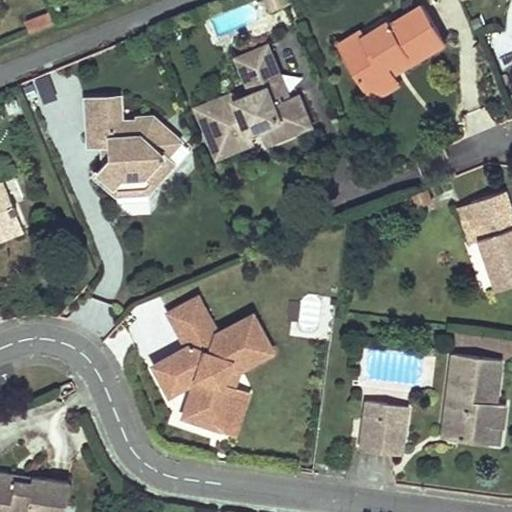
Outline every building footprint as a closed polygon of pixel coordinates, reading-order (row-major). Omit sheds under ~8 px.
[(428,8),(398,24),(396,20),(370,34),(373,39),(351,52),(372,88),(400,73),(395,63),(404,58),(409,68),(423,60),(449,45),(428,8)] [(55,23),(52,15),(29,24),(31,32),(55,23)] [(367,27),(345,41),(351,52),(373,39),(370,34),(367,27)] [(239,90),(202,106),(223,156),(260,141),(255,131),(265,127),(272,143),(282,140),(298,133),(302,119),(313,115),(304,93),(296,96),(290,99),(284,85),(291,82),(275,45),(243,56),(259,93),(243,100),(239,90)] [(395,63),(400,73),(409,68),(404,58),(395,63)] [(378,101),(406,85),(400,73),(372,88),(378,101)] [(290,99),(296,96),(291,82),(284,85),(290,99)] [(157,190),(181,161),(172,153),(183,140),(154,116),(142,117),(142,120),(125,122),(122,96),(90,98),(94,143),(105,142),(113,141),(115,158),(113,160),(103,172),(127,192),(127,199),(157,197),(157,190)] [(298,133),(317,126),(313,115),(302,119),(298,133)] [(115,158),(113,141),(105,142),(106,155),(113,160),(115,158)] [(0,229),(22,220),(5,182),(0,183),(0,229)] [(500,287),(511,281),(511,200),(507,188),(476,201),(490,234),(479,238),(500,287)] [(490,234),(476,201),(463,206),(476,240),(479,238),(490,234)] [(11,235),(26,229),(22,220),(0,229),(0,231),(3,238),(11,235)] [(172,313),(190,347),(158,364),(174,393),(197,380),(186,413),(203,419),(224,426),(237,386),(226,383),(231,366),(239,369),(245,366),(275,350),(256,314),(221,332),(202,297),(172,313)] [(498,403),(503,358),(456,353),(452,391),(463,392),(457,437),(481,439),(493,441),(495,425),(506,426),(508,404),(498,403)] [(226,383),(237,386),(245,366),(239,369),(231,366),(226,383)] [(239,431),(253,391),(237,386),(224,426),(239,431)] [(463,392),(452,391),(447,436),(457,437),(463,392)] [(369,400),(363,447),(407,451),(411,420),(380,416),(382,402),(369,400)] [(380,416),(411,420),(412,405),(382,402),(380,416)] [(495,425),(493,441),(503,442),(506,426),(495,425)] [(66,511),(71,482),(35,478),(34,482),(17,480),(18,475),(0,472),(0,511),(66,511)]
